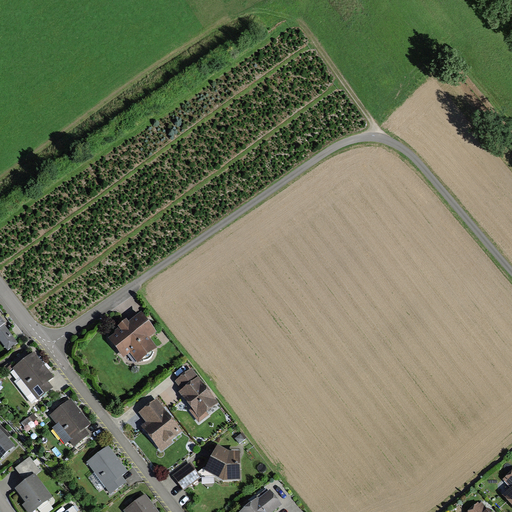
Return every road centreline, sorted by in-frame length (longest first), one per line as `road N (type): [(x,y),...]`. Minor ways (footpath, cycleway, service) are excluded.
road 1 (residential): [(47,345),(344,139),(376,136),(401,146),(511,272)]
road 2 (track): [(256,0),(0,178)]
road 3 (residential): [(47,345),(176,511)]
road 4 (track): [(376,136),(294,13)]
